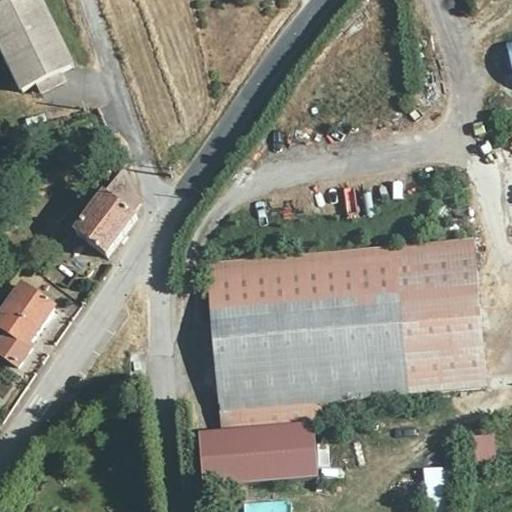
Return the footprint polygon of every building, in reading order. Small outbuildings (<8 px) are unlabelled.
[(43,0),(39,0),(0,18),(0,42),(22,95),(37,90),(43,96),(63,89),(61,79),(76,73),(43,0)] [(131,206),(115,176),(67,238),(99,260),(126,225),(123,220),(129,212),(131,206)] [(476,241),(215,262),(229,431),(320,424),(331,423),(330,401),(488,389),(476,241)] [(50,315),(16,293),(0,316),(0,344),(0,369),(13,378),(28,356),(23,353),(50,315)] [(320,424),(229,431),(205,433),(209,490),(324,480),(320,424)] [(478,468),(499,466),(497,434),(476,435),(478,468)] [(454,511),(452,467),(427,469),(429,511),(454,511)] [(293,511),(293,500),(243,503),(243,511),(293,511)]
